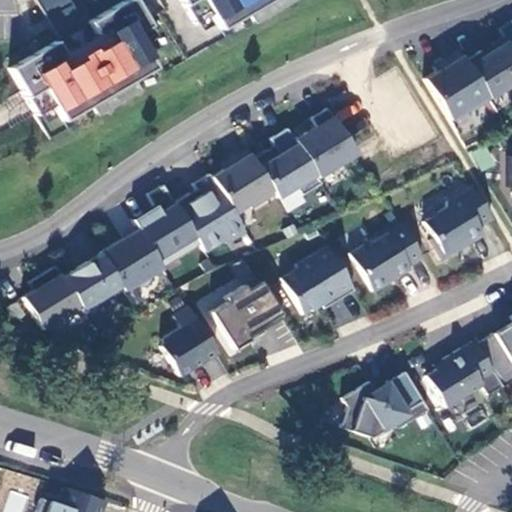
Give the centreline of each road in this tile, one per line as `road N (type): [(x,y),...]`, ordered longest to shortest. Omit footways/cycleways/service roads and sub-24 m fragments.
road 1 (residential): [(466,0),(303,67),(144,158),(46,232),(0,251)]
road 2 (residential): [(511,272),(228,394),(192,424),(159,481)]
road 3 (residential): [(0,425),(159,481)]
